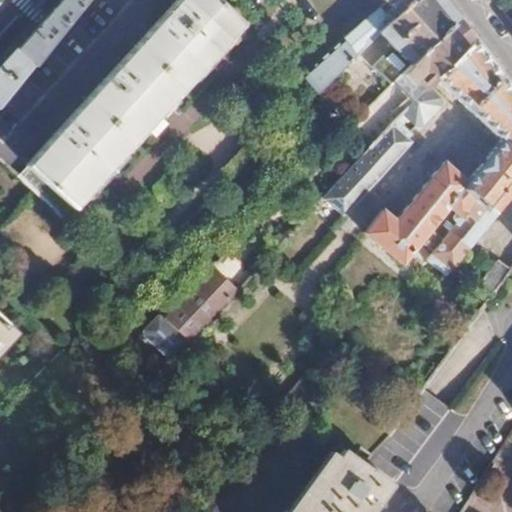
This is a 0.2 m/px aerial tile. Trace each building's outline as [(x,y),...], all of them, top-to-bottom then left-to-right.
[(0,108),(87,0),(59,0),(0,65),(0,108)] [(242,22),(217,0),(175,0),(24,164),(26,166),(16,176),(60,218),(69,208),(71,209),(242,22)] [(383,0),(304,75),(319,91),(378,32),(409,0),(383,0)] [(457,16),(444,0),(409,0),(378,32),(410,64),(457,16)] [(473,36),(457,16),(410,64),(402,72),(421,90),(425,86),(435,75),(473,36)] [(466,182),(442,161),(395,219),(383,208),(364,232),(401,263),(421,239),(435,249),(451,229),(443,222),(450,213),(459,219),(474,202),(483,210),(511,175),(511,86),(473,36),(435,75),(502,139),(466,182)] [(421,90),(410,102),(400,112),(407,119),(416,127),(442,101),(425,86),(421,90)] [(390,117),(385,117),(368,135),(373,140),(393,119),(400,112),(410,102),(407,99),(390,117)] [(407,119),(400,112),(393,119),(400,126),(407,119)] [(393,119),(373,140),(320,196),(343,215),(411,141),(407,138),(410,135),(400,126),(393,119)] [(445,273),(511,190),(511,175),(483,210),(474,202),(459,219),(451,229),(435,249),(427,258),(445,273)] [(511,270),(495,258),(476,284),(491,295),(511,270)] [(232,288),(211,268),(162,318),(184,339),(232,288)] [(162,318),(159,314),(142,333),(167,357),(184,339),(162,318)] [(158,410),(135,390),(116,410),(138,430),(158,410)] [(291,511),(370,511),(392,483),(343,447),(337,455),(334,453),(291,511)]
